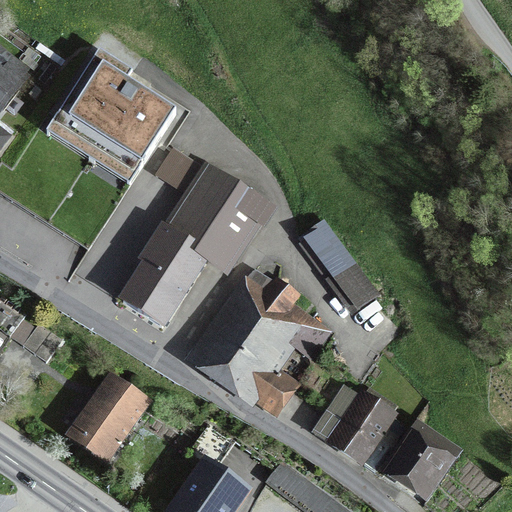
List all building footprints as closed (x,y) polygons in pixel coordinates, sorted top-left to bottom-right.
[(117,165),(120,160),(139,172),(176,115),(126,83),(132,74),(99,53),(57,119),(78,133),(75,138),(117,165)] [(0,108),(23,77),(0,59),(0,108)] [(228,273),(269,211),(173,150),(156,177),(189,199),(123,304),(162,329),(206,259),(228,273)] [(104,195),(56,169),(35,206),(83,233),(104,195)] [(378,296),(325,227),(302,244),(354,313),(378,296)] [(248,294),(201,361),(274,410),(290,388),(266,371),(287,342),(309,358),(328,332),(287,303),(292,296),(255,273),(248,294)] [(0,331),(10,339),(21,322),(26,315),(0,296),(0,331)] [(22,322),(21,322),(10,339),(46,364),(62,340),(39,324),(34,331),(22,322)] [(111,378),(71,436),(108,462),(149,404),(111,378)] [(344,390),(314,435),(360,464),(389,419),(344,390)] [(205,473),(212,477),(236,443),(209,424),(185,459),(205,473)] [(422,430),(392,475),(423,495),(453,450),(422,430)] [(352,511),(282,461),(266,483),(304,511),(352,511)] [(229,511),(240,497),(212,477),(205,473),(177,511),(229,511)]
